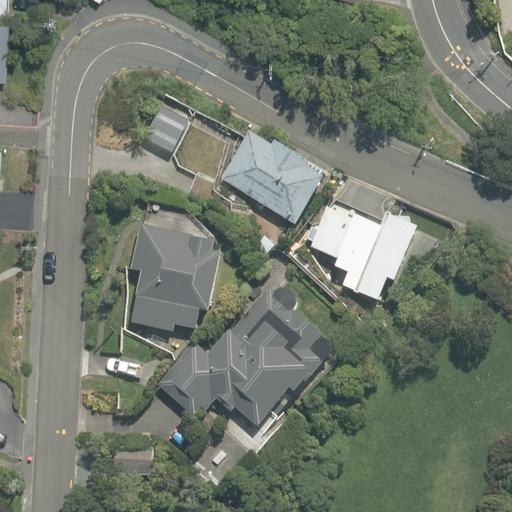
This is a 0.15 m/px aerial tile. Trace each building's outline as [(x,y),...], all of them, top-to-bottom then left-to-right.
[(0,0),(0,14),(13,15),(13,0),(0,0)] [(0,86),(15,87),(17,29),(0,28),(0,86)] [(334,183),(261,133),(227,183),(300,233),(334,183)] [(324,236),(316,232),(310,244),(322,250),(319,255),(345,269),(342,276),(356,284),(352,291),(391,310),(401,291),(407,294),(441,229),(396,206),(389,219),(402,226),(396,237),(339,207),(324,236)] [(134,331),(178,336),(179,329),(201,332),(202,318),(216,320),(225,240),(137,230),(132,279),(140,280),(134,331)] [(221,358),(211,347),(164,393),(190,419),(215,394),(258,438),(342,355),(284,296),(221,358)]
